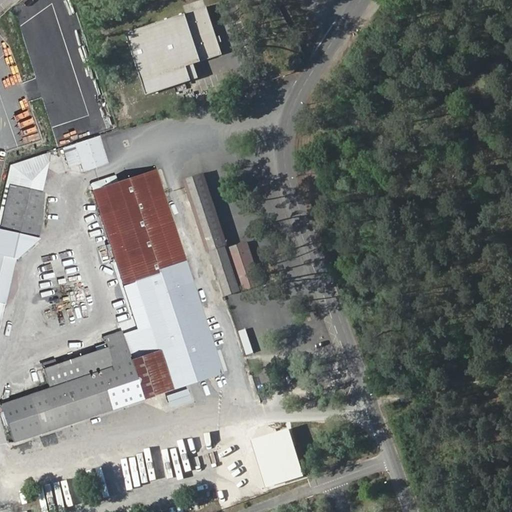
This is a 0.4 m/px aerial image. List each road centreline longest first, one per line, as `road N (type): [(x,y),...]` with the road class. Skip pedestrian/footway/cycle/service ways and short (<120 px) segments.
road 1 (unclassified): [(364,0),(303,85),(288,154),(410,511)]
road 2 (track): [(511,373),(373,406),(253,414),(0,469)]
road 3 (track): [(253,414),(162,149)]
road 4 (track): [(0,369),(34,266),(75,236),(71,188),(97,172)]
road 5 (track): [(2,361),(108,325),(75,236)]
